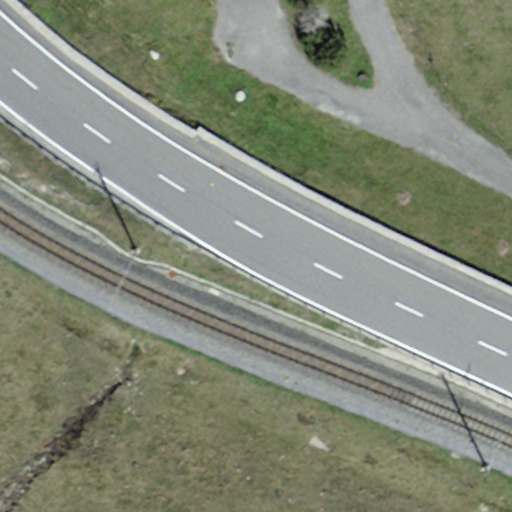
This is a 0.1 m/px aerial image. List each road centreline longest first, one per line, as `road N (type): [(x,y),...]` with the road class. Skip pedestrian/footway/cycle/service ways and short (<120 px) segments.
road 1 (primary): [(511,354),(243,225),(81,124),(0,58)]
road 2 (track): [(249,0),(256,35),(294,75),(437,138)]
road 3 (track): [(368,0),(399,85),(437,138),(511,177)]
